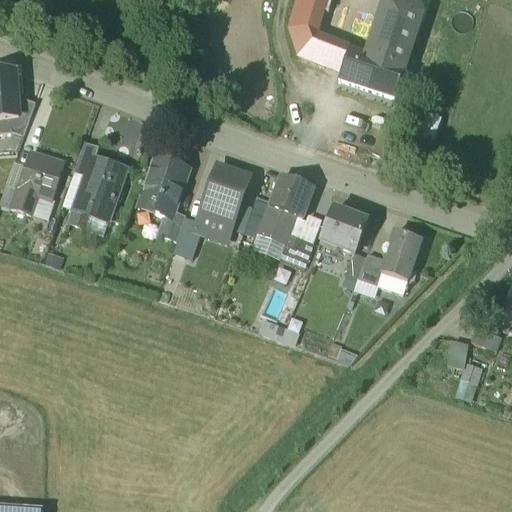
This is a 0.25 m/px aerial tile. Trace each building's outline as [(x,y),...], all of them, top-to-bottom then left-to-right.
[(299,0),(290,32),(299,60),(323,69),(333,47),(312,39),(324,0),(299,0)] [(399,4),(387,0),(368,58),(378,62),(405,72),(422,18),(418,10),(399,3),(399,4)] [(349,52),(333,47),(323,69),(341,76),(349,52)] [(368,58),(349,52),(341,76),(339,83),(368,93),(378,62),(368,58)] [(405,72),(378,62),(368,93),(394,102),(406,72),(405,72)] [(13,75),(0,74),(0,122),(18,121),(16,100),(13,75)] [(0,122),(0,137),(12,136),(23,140),(35,107),(16,100),(18,121),(0,122)] [(96,154),(83,150),(74,176),(85,180),(92,162),(93,162),(96,154)] [(64,169),(30,158),(17,193),(10,214),(30,220),(37,201),(52,206),(64,169)] [(93,162),(92,162),(85,180),(73,215),(107,227),(126,174),(93,162)] [(190,175),(157,163),(138,214),(167,224),(172,226),(174,220),(190,175)] [(215,172),(198,221),(233,233),(241,210),(250,184),(215,172)] [(314,193),(281,181),(269,212),(287,219),(302,225),(314,193)] [(17,193),(6,189),(0,206),(0,210),(10,214),(17,193)] [(241,210),(233,233),(244,237),(252,214),(241,210)] [(287,219),(269,212),(261,235),(277,241),(279,241),(287,219)] [(367,227),(333,215),(321,246),(338,252),(354,259),(367,227)] [(174,220),(172,226),(167,224),(160,242),(176,248),(185,223),(174,220)] [(197,227),(185,223),(176,248),(173,257),(193,264),(201,239),(194,236),(197,227)] [(277,241),(262,235),(258,245),(278,252),(280,247),(275,245),(277,241)] [(421,245),(394,236),(389,250),(387,250),(385,250),(383,252),(382,254),(381,256),(381,258),(382,260),(385,262),(384,264),(380,277),(382,278),(407,286),(421,245)] [(307,246),(288,238),(285,247),(291,250),(288,257),(300,262),(307,246)] [(338,252),(321,246),(318,254),(335,260),(338,252)] [(291,250),(285,247),(282,254),(288,257),(291,250)] [(64,261),(49,255),(44,267),(60,272),(64,261)] [(384,264),(367,257),(365,264),(357,283),(378,292),(382,278),(380,277),(384,264)] [(348,280),(357,283),(365,264),(354,259),(348,280)] [(273,328),(269,340),(297,351),(302,338),(273,328)] [(501,342),(476,333),(471,347),(496,356),(501,342)] [(486,373),(470,369),(475,351),(456,345),(448,373),(483,383),(486,373)] [(360,359),(332,350),(329,359),(351,369),(360,359)]
